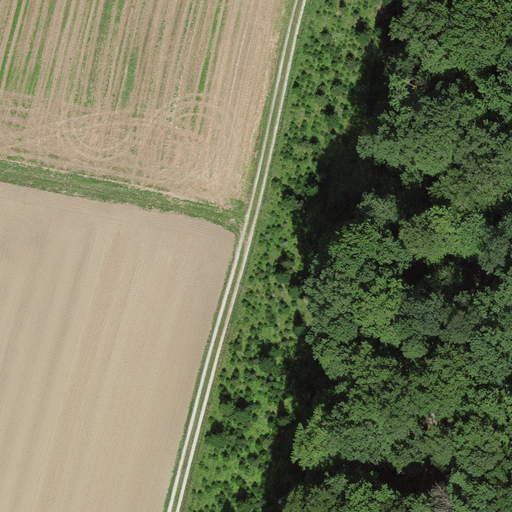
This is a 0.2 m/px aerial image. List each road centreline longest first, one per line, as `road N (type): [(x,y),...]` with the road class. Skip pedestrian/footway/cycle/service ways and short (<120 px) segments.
road 1 (track): [(301,0),(179,511)]
road 2 (track): [(511,218),(443,374),(425,511)]
road 3 (track): [(252,229),(0,173)]
